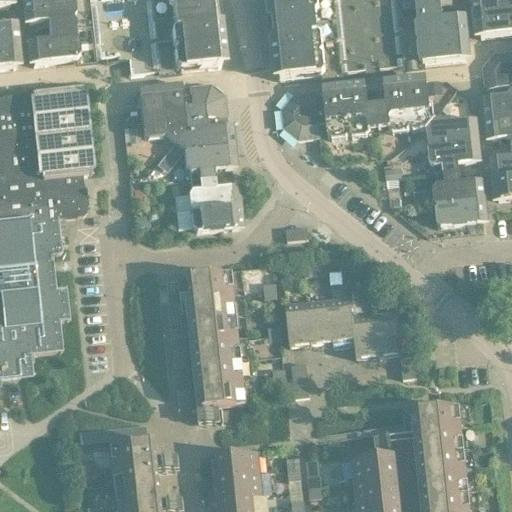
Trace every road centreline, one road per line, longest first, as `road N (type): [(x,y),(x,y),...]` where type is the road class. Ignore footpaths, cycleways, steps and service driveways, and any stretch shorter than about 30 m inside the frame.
road 1 (residential): [(112,266),(247,252),(299,188)]
road 2 (residential): [(299,188),(267,150),(242,0)]
road 3 (residential): [(423,296),(299,188)]
